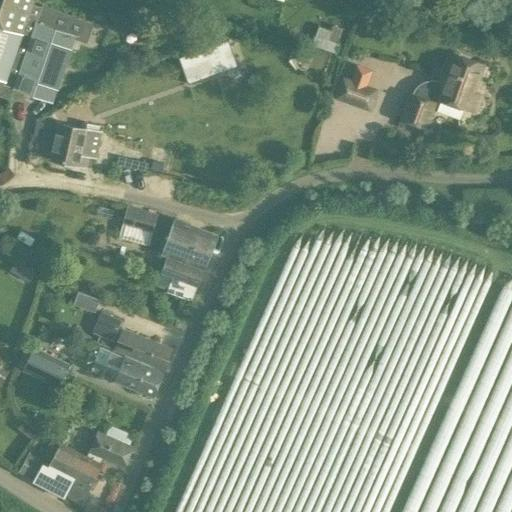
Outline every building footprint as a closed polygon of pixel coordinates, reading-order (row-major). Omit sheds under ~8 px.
[(4,85),(12,87),(40,7),(32,4),(33,0),(0,0),(0,80),(5,82),(4,85)] [(86,40),(91,23),(42,8),(40,7),(12,87),(12,89),(52,102),(74,38),(86,40)] [(178,58),(187,84),(236,66),(227,41),(178,58)] [(435,103),(437,97),(474,111),(480,95),(472,92),(482,66),(453,55),(442,83),(440,83),(432,81),(429,81),(426,82),(421,84),(416,87),(412,94),(408,93),(399,118),(426,129),(436,103),(435,103)] [(351,79),(342,77),(334,98),(370,111),(378,89),(368,85),(373,71),(356,65),(351,79)] [(41,137),(43,123),(35,121),(32,135),(41,137)] [(51,158),(83,165),(85,156),(95,158),(100,133),(99,133),(100,127),(84,123),(82,130),(58,125),(51,158)] [(163,162),(152,160),(150,169),(161,171),(163,162)] [(148,247),(157,215),(127,207),(118,238),(148,247)] [(217,235),(174,219),(161,253),(168,256),(161,274),(172,278),(166,293),(192,302),(197,288),(203,269),(204,269),(217,235)] [(35,267),(21,259),(13,272),(27,281),(35,267)] [(100,299),(78,292),(73,305),(95,314),(100,299)] [(121,320),(101,311),(92,333),(101,336),(98,342),(164,368),(172,349),(118,327),(121,320)] [(59,388),(70,363),(34,346),(22,371),(59,388)] [(87,365),(88,365),(88,366),(89,366),(90,367),(91,368),(92,368),(91,371),(154,397),(164,373),(124,357),(100,347),(98,351),(96,351),(94,351),(92,351),(91,352),(90,353),(87,355),(87,356),(86,357),(86,358),(86,361),(86,362),(86,363),(87,363),(87,364),(87,365)] [(0,388),(8,371),(1,368),(2,366),(0,364),(0,388)] [(99,431),(90,452),(88,456),(61,442),(49,465),(42,461),(28,453),(16,471),(32,479),(31,481),(64,499),(66,495),(82,503),(102,463),(100,462),(103,457),(124,466),(133,445),(130,444),(134,436),(110,425),(106,434),(99,431)]
